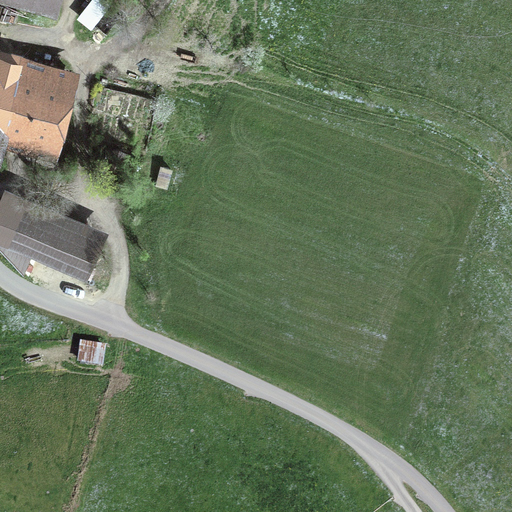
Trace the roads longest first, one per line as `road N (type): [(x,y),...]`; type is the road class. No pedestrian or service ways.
road 1 (track): [(412,511),(370,449),(320,415),(13,286),(0,272)]
road 2 (track): [(106,323),(117,298),(120,239),(81,189),(84,75),(160,0)]
